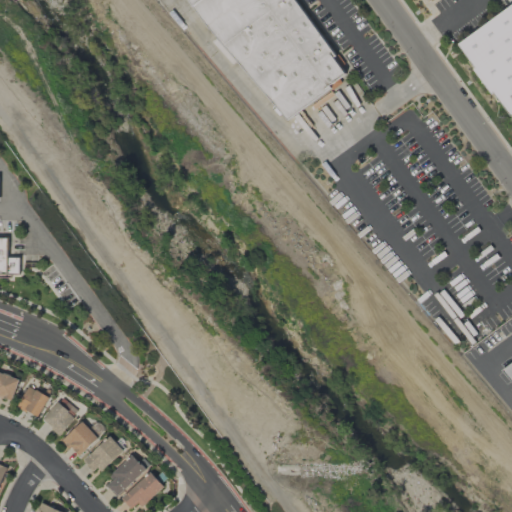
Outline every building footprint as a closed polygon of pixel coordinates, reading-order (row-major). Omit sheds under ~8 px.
[(194,0),(277,124),(348,78),(296,0),(194,0)] [(8,238),(0,237),(0,274),(7,275),(8,238)] [(19,259),(8,258),(8,275),(19,275),(19,259)] [(19,378),(0,373),(0,397),(13,401),(19,378)] [(49,397),(27,386),(17,406),(38,418),(49,397)] [(60,435),(75,417),(57,402),(42,420),(60,435)] [(98,438),(82,421),(62,440),(78,457),(98,438)] [(96,475),(123,450),(110,436),(83,461),(96,475)] [(104,484),(116,497),(146,470),(133,456),(104,484)] [(122,498),(130,506),(137,499),(143,506),(164,487),(150,472),(122,498)] [(64,511),(40,503),(37,511),(64,511)]
